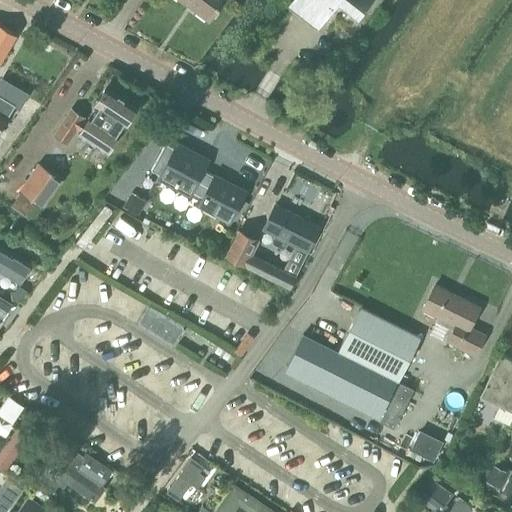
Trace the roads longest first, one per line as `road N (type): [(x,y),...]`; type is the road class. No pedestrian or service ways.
road 1 (unclassified): [(511,256),(13,0)]
road 2 (track): [(423,59),(346,176)]
